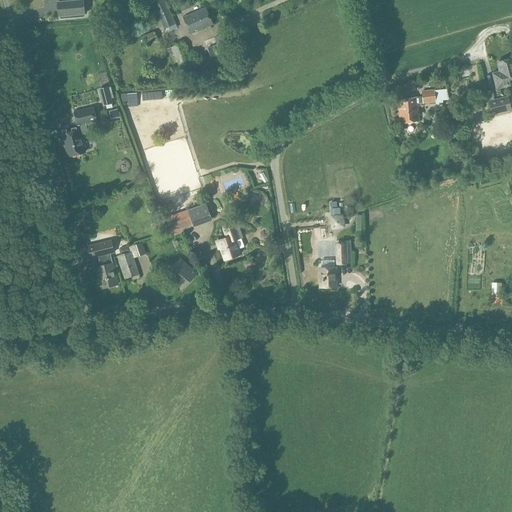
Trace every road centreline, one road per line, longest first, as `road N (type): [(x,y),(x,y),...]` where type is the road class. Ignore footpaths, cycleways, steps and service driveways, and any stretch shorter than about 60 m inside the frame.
road 1 (unclassified): [(0,341),(204,306),(296,312)]
road 2 (unclassified): [(296,312),(276,155),(287,139),(371,89),(380,71)]
road 3 (unclassified): [(296,312),(511,339)]
road 4 (unclassified): [(380,71),(396,76),(463,60),(489,32),(507,30)]
road 5 (unclassified): [(281,0),(190,40),(179,19)]
